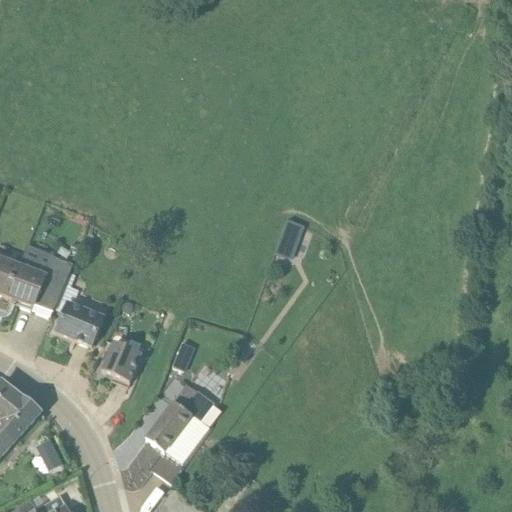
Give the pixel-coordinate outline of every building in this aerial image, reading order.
[(287,223),(275,258),(291,263),(303,229),(287,223)] [(17,268),(0,260),(0,297),(5,299),(17,268)] [(17,268),(5,299),(18,304),(17,308),(50,321),(67,274),(50,267),(46,279),(35,274),(38,266),(22,260),(19,268),(17,268)] [(56,335),(91,350),(102,320),(73,308),(79,293),(72,290),(76,278),(69,275),(55,313),(63,315),(56,335)] [(101,376),(129,388),(141,358),(114,346),(101,376)] [(177,347),(167,372),(182,377),(191,352),(177,347)] [(0,463),(13,450),(40,416),(1,386),(0,387),(0,463)] [(171,488),(186,468),(183,466),(209,432),(203,427),(217,408),(188,388),(145,443),(163,457),(150,473),(171,488)] [(39,452),(54,476),(68,468),(53,443),(39,452)] [(66,511),(60,500),(38,511),(35,511),(31,504),(17,511),(66,511)]
